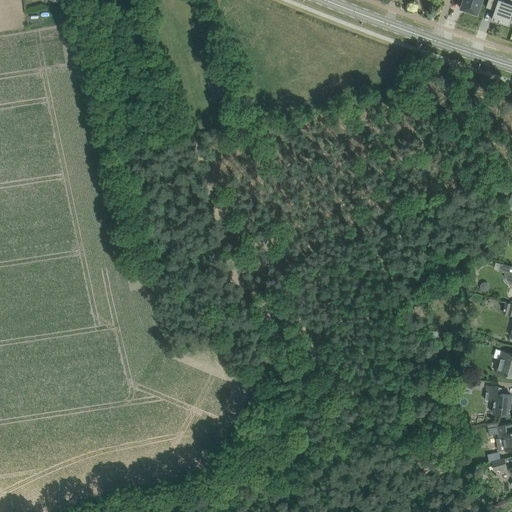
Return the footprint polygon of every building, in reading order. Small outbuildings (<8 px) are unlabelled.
[(463,0),(464,0),(461,9),(478,14),(482,0),(463,0)] [(488,0),(486,7),(495,10),(492,19),(494,20),(494,21),(499,23),(499,22),(502,23),(509,25),(509,22),(511,15),(511,3),(501,0),(488,0)] [(219,98),(225,96),(226,100),(231,99),(229,95),(232,94),(227,77),(214,81),(219,98)] [(499,271),(506,273),(511,274),(511,265),(502,263),(499,271)] [(422,304),(415,306),(416,314),(424,313),(422,304)] [(439,331),(427,330),(427,336),(438,338),(439,331)] [(497,372),(505,374),(511,376),(511,352),(503,351),(497,372)] [(480,388),(481,380),(481,379),(460,377),(456,377),(455,387),(459,387),(480,389),(480,388)] [(493,413),(499,414),(509,415),(511,395),(498,393),(499,387),(488,385),(486,400),(494,401),(493,413)] [(498,422),(488,424),(489,434),(498,433),(499,438),(503,437),(506,450),(511,449),(511,430),(511,431),(510,425),(511,425),(511,424),(498,426),(498,422)] [(500,454),(488,457),(490,463),(492,462),(491,461),(501,458),(500,454)] [(492,462),(494,471),(507,467),(504,457),(501,458),(491,461),(492,462)]
